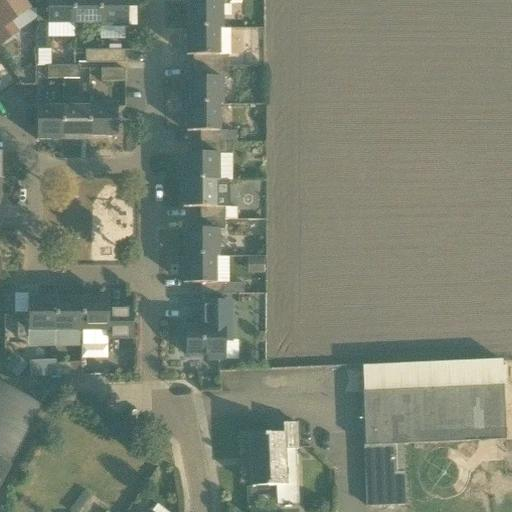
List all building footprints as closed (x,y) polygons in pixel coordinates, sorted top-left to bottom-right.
[(36,10),(28,10),(20,0),(0,0),(0,44),(16,33),(36,20),(36,10)] [(47,50),(47,34),(47,25),(74,25),(73,0),(46,0),(47,10),(36,10),(36,20),(36,34),(36,50),(45,51),(47,50)] [(73,0),(74,25),(101,25),(100,0),(73,0)] [(127,28),(127,8),(127,0),(100,0),(101,25),(101,28),(127,28)] [(227,2),(227,0),(203,0),(203,3),(189,3),(190,29),(218,29),(221,29),(220,2),(227,2)] [(193,68),(228,68),(228,56),(218,56),(218,29),(190,29),(186,29),(186,56),(193,56),(193,68)] [(45,51),(36,50),(36,66),(48,66),(50,66),(50,50),(47,50),(45,51)] [(101,51),(85,51),(85,64),(101,64),(101,51)] [(124,51),(104,51),(101,51),(101,64),(124,64),(124,51)] [(48,79),(65,79),(65,67),(54,67),(54,66),(50,66),(48,66),(48,79)] [(74,67),(65,67),(65,79),(78,79),(78,67),(74,67)] [(190,105),(217,105),(221,105),(221,79),(228,79),(228,68),(193,68),(193,79),(190,79),(190,105)] [(124,70),(104,70),(101,70),(101,83),(124,83),(124,70)] [(88,109),(64,109),(63,109),(63,141),(90,141),(90,137),(90,105),(88,105),(88,109)] [(90,105),(90,137),(116,137),(116,105),(90,105)] [(217,105),(190,105),(186,105),(186,132),(200,132),(200,143),(224,143),(224,132),(217,132),(217,105)] [(63,141),(63,109),(36,109),(36,141),(63,141)] [(186,181),(214,181),(218,181),(217,155),(224,155),(224,143),(200,143),(200,155),(186,155),(186,181)] [(224,219),(224,221),(236,220),(236,208),(215,208),(214,181),(186,181),(183,181),(183,208),(203,208),(203,219),(224,219)] [(214,257),(218,257),(218,231),(224,231),(224,221),(224,219),(203,219),(203,231),(186,231),(186,257),(214,257)] [(243,284),(224,284),(214,284),(214,257),(186,257),(183,257),(183,284),(200,284),(200,296),(243,295),(243,284)] [(248,274),(264,274),(264,259),(247,259),(248,274)] [(17,314),(17,337),(27,337),(27,331),(54,331),(54,300),(28,300),(28,314),(17,314)] [(81,300),(54,300),(54,331),(81,331),(81,300)] [(108,300),(81,300),(81,331),(81,346),(107,346),(107,338),(132,338),(133,311),(108,311),(108,300)] [(233,303),(222,303),(202,303),(202,327),(186,327),(186,335),(183,337),(183,346),(186,348),(186,356),(207,356),(208,361),(224,360),(224,343),(233,343),(233,303)] [(17,379),(26,368),(13,358),(4,369),(17,379)] [(71,376),(71,364),(55,365),(56,377),(71,376)] [(0,483),(41,406),(0,384),(0,483)] [(362,391),(367,508),(405,506),(403,445),(505,441),(502,385),(362,391)] [(252,488),(275,487),(275,497),(298,497),(297,486),(296,450),(297,450),(296,424),(270,425),(270,435),(266,435),(249,436),(252,488)] [(70,511),(80,511),(91,496),(83,491),(69,511),(70,511)]
